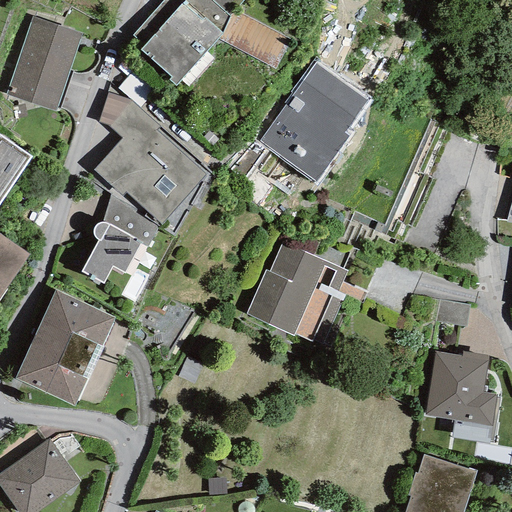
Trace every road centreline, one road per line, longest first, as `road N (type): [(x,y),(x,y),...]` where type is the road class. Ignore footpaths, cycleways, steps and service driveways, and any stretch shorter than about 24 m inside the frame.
road 1 (residential): [(0,365),(130,0)]
road 2 (residential): [(114,511),(133,449),(97,424),(0,412)]
road 3 (residential): [(511,344),(487,268),(484,164)]
